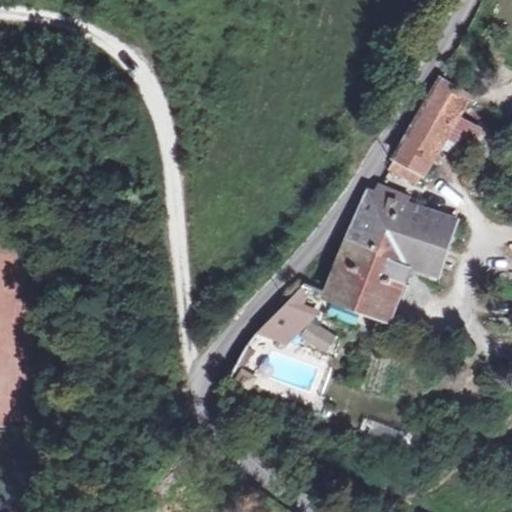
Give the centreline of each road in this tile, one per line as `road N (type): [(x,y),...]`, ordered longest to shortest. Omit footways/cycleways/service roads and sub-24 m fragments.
road 1 (unclassified): [(313,511),(237,454),(198,391),(359,182),(470,0)]
road 2 (track): [(0,14),(69,22),(109,39),(139,67),(168,157),(198,391)]
